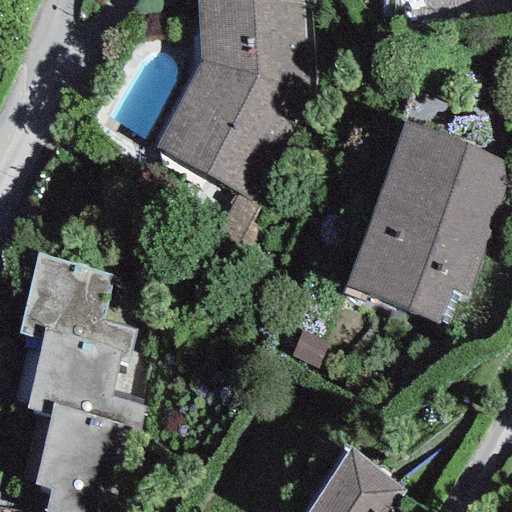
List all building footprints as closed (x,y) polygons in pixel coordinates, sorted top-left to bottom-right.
[(196,71),(154,148),(255,203),(312,102),(302,0),(197,0),(199,35),(192,37),(196,71)] [(510,165),(406,125),(345,287),(449,326),(510,165)] [(18,333),(41,341),(43,330),(121,351),(117,361),(127,364),(131,352),(134,330),(102,321),(112,277),(37,253),(18,333)] [(121,351),(43,330),(41,341),(25,409),(49,415),(52,403),(138,431),(146,408),(129,402),(143,355),(131,352),(127,364),(117,361),(121,351)] [(327,343),(300,331),(289,356),(316,368),(327,343)] [(138,431),(52,403),(49,415),(31,485),(50,491),(45,511),(121,511),(148,435),(138,431)] [(388,511),(404,490),(350,450),(309,511),(388,511)]
